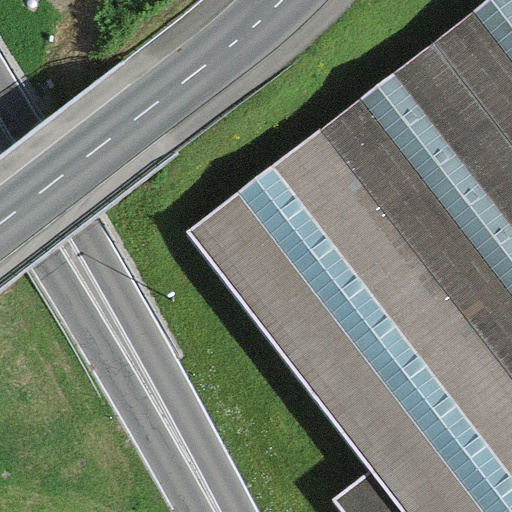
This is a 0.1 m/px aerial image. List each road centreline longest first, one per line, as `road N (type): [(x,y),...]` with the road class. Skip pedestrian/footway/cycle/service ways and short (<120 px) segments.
road 1 (primary): [(217,511),(0,142)]
road 2 (tertiary): [(281,0),(0,223)]
